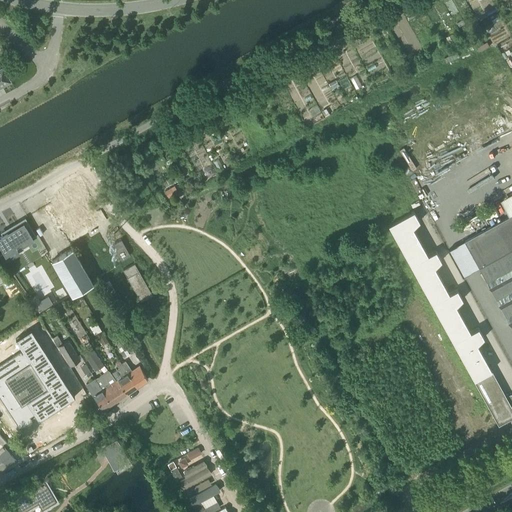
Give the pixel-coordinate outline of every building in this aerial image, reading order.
[(0,85),(10,79),(2,65),(0,65),(0,85)] [(60,196),(47,203),(62,229),(75,222),(74,220),(79,217),(80,219),(99,209),(93,198),(92,198),(92,199),(90,200),(81,184),(65,193),(66,195),(61,198),(60,196)] [(171,188),(165,191),(168,198),(175,195),(171,188)] [(390,225),(411,265),(429,255),(414,228),(421,221),(415,211),(390,225)] [(511,214),(510,216),(465,240),(511,326),(511,214)] [(25,217),(10,226),(12,229),(1,236),(0,236),(0,246),(5,255),(36,236),(25,217)] [(121,260),(127,256),(130,255),(121,239),(118,240),(118,241),(118,240),(115,242),(112,244),(121,260)] [(46,259),(64,297),(91,284),(73,246),(46,259)] [(437,251),(429,255),(411,265),(432,303),(450,294),(436,268),(442,261),(437,251)] [(134,263),(123,269),(141,301),(152,294),(134,263)] [(450,294),(432,303),(453,342),(472,332),(457,306),(464,299),(459,289),(450,294)] [(472,332),(453,342),(474,380),(491,370),(477,345),(485,338),(479,328),(472,332)] [(0,397),(20,428),(29,422),(30,422),(30,421),(31,420),(31,419),(31,418),(30,417),(29,415),(33,412),(36,416),(37,417),(38,418),(39,418),(40,418),(41,418),(42,418),(74,396),(31,329),(15,339),(24,352),(22,353),(21,351),(0,363),(0,397)] [(102,345),(108,341),(101,330),(95,333),(102,345)] [(68,340),(59,345),(71,365),(80,359),(68,339),(68,340)] [(137,350),(132,341),(125,345),(131,354),(137,350)] [(103,364),(92,347),(84,353),(94,370),(103,364)] [(123,350),(120,352),(123,357),(126,356),(126,357),(130,355),(126,349),(123,351),(123,350)] [(123,362),(137,386),(147,379),(139,365),(132,370),(126,360),(123,362)] [(118,379),(126,393),(137,386),(123,362),(118,365),(120,367),(112,372),(117,380),(118,379)] [(498,382),(491,370),(474,380),(498,425),(511,417),(511,406),(511,404),(511,403),(511,396),(502,379),(498,382)] [(106,397),(113,392),(117,399),(126,393),(118,379),(117,380),(116,380),(110,371),(106,373),(96,379),(103,389),(102,390),(106,397)] [(94,395),(102,409),(117,399),(113,392),(106,397),(102,390),(103,389),(96,379),(96,380),(95,378),(89,381),(96,393),(94,395)] [(0,456),(8,465),(17,459),(8,450),(4,445),(6,443),(0,435),(0,456)] [(8,450),(17,459),(23,455),(15,443),(8,450)] [(105,450),(114,468),(129,461),(119,443),(105,450)] [(198,447),(186,453),(190,460),(201,453),(198,447)] [(0,470),(8,465),(0,456),(0,470)] [(177,481),(182,491),(213,475),(207,465),(177,481)] [(176,468),(170,471),(175,480),(181,477),(176,468)] [(44,481),(0,506),(0,511),(24,511),(39,504),(42,510),(57,502),(44,481)] [(192,508),(221,494),(217,484),(187,499),(192,508)] [(193,487),(182,493),(185,498),(186,498),(196,493),(193,487)]
